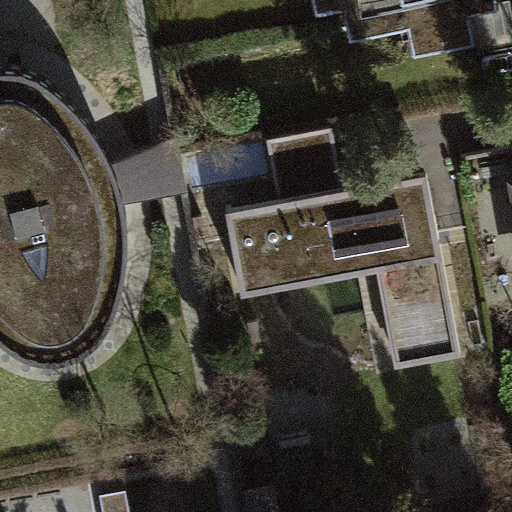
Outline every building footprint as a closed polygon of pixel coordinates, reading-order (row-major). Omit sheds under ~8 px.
[(351,0),(355,20),(412,10),(417,40),(478,30),(472,0),(351,0)] [(131,202),(119,159),(109,140),(96,121),(83,107),(69,94),(47,79),(27,70),(8,70),(0,71),(0,331),(3,335),(22,349),(37,355),(51,358),(66,357),(79,354),(91,348),(101,341),(111,327),(120,308),(127,285),(131,258),(133,230),(131,202)] [(280,198),(230,207),(245,287),(382,261),(400,361),(462,349),(427,169),(346,184),(334,124),(268,136),(280,198)] [(163,143),(119,159),(131,202),(172,194),(186,192),(177,136),(163,143)] [(112,511),(137,511),(134,491),(111,495),(112,511)]
